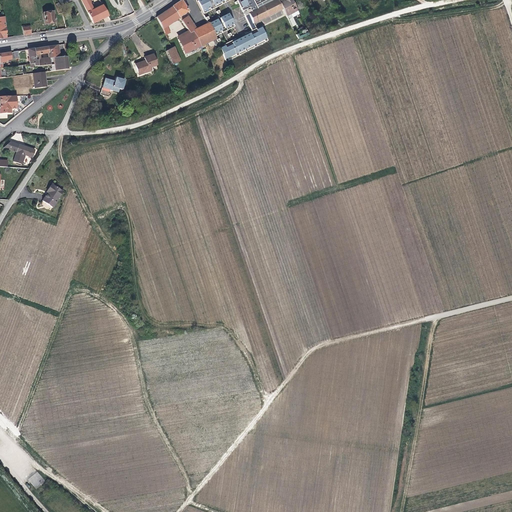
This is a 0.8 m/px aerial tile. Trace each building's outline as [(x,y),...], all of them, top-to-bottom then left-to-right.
[(79,0),(90,22),(92,23),(101,19),(96,8),(91,10),(87,3),(88,3),(86,0),(79,0)] [(202,15),(210,10),(205,0),(198,0),(195,2),(202,15)] [(219,0),(208,0),(213,9),(221,5),(219,0)] [(236,4),(242,15),(247,13),(243,3),(242,4),(240,0),(234,0),(235,2),(236,4)] [(248,14),(252,24),(281,9),(275,0),(257,10),(251,0),(240,0),(242,4),(243,3),(247,13),(248,14)] [(275,0),(281,9),(287,22),(291,20),(288,13),(294,10),(290,2),(289,0),(275,0)] [(186,17),(183,14),(186,12),(180,1),(171,6),(178,18),(188,33),(191,31),(194,30),(186,17)] [(96,8),(101,19),(106,16),(101,6),(96,8)] [(171,6),(162,12),(166,18),(169,16),(171,20),(171,21),(171,22),(178,18),(171,6)] [(53,23),(51,12),(41,13),(43,25),(53,23)] [(162,12),(159,14),(166,26),(171,22),(171,21),(171,20),(169,16),(166,18),(162,12)] [(159,14),(154,17),(160,27),(163,35),(165,33),(165,32),(167,31),(165,27),(166,26),(159,14)] [(226,31),(233,28),(227,15),(218,19),(219,22),(224,31),(224,32),(226,31)] [(213,36),(213,37),(222,33),(217,23),(215,20),(207,24),(213,36)] [(22,35),(29,34),(27,25),(22,26),(22,24),(20,25),(22,35)] [(191,31),(199,47),(214,39),(213,37),(213,36),(207,24),(194,30),(191,31)] [(255,31),(254,31),(251,33),(250,31),(248,32),(249,34),(244,37),(242,37),(247,48),(258,43),(265,39),(260,29),(255,31)] [(183,54),(199,47),(191,31),(188,33),(189,34),(177,40),(183,54)] [(218,49),(223,60),(247,48),(242,37),(235,41),(230,43),(229,42),(227,43),(228,45),(223,47),(218,49)] [(47,59),(52,58),(56,58),(54,45),(46,47),(47,54),(46,54),(47,59)] [(171,46),(177,59),(180,58),(174,45),(171,46)] [(165,49),(172,64),(179,61),(177,59),(171,46),(165,49)] [(36,60),(36,67),(48,65),(47,59),(39,60),(38,55),(46,54),(47,54),(46,47),(33,49),(34,60),(36,60)] [(32,64),(32,67),(36,67),(36,60),(34,60),(33,49),(26,50),(28,64),(32,64)] [(0,68),(1,68),(1,63),(7,61),(7,60),(10,59),(9,52),(0,53),(0,68)] [(138,72),(145,70),(146,72),(152,69),(150,64),(156,62),(153,54),(143,57),(144,60),(135,64),(138,72)] [(54,65),(54,71),(66,70),(65,57),(61,58),(59,58),(56,58),(52,58),(52,65),(54,65)] [(44,85),(43,78),(42,73),(30,74),(31,80),(32,86),(33,89),(44,87),(44,85)] [(104,77),(100,93),(108,96),(110,89),(117,91),(118,87),(121,88),(124,79),(115,76),(113,80),(104,77)] [(13,97),(12,97),(0,97),(0,113),(9,113),(9,109),(14,109),(13,97)] [(32,150),(15,144),(9,141),(1,148),(12,152),(30,157),(32,150)] [(60,193),(49,184),(44,192),(44,193),(39,201),(49,208),(60,193)] [(28,480),(36,489),(45,481),(37,472),(28,480)]
